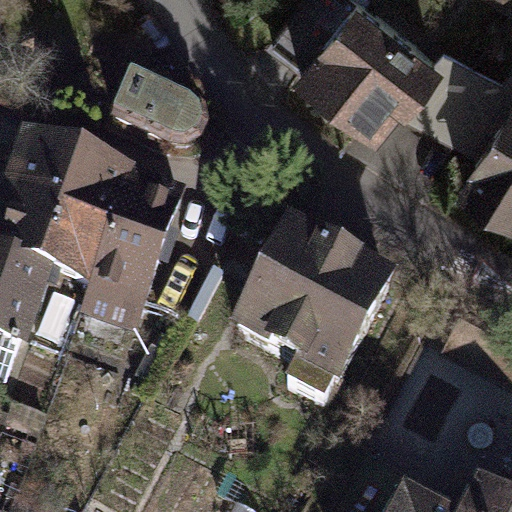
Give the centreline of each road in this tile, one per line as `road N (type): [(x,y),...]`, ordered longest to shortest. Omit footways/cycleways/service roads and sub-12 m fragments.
road 1 (residential): [(305,172),(225,201),(0,151)]
road 2 (residential): [(511,284),(305,172)]
road 3 (residential): [(305,172),(180,0)]
